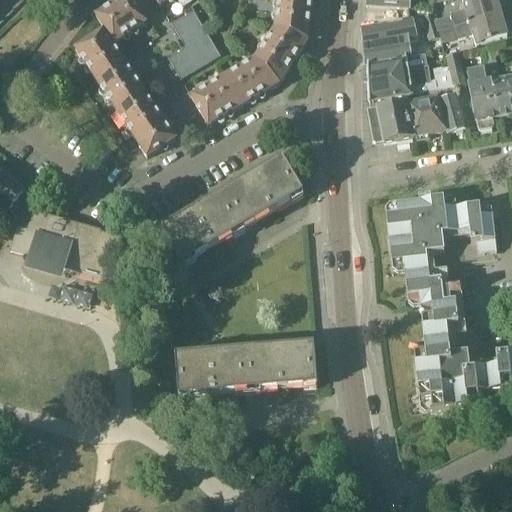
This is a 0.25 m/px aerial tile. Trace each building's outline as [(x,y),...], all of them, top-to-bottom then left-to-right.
[(123,0),(96,18),(105,32),(114,47),(146,25),(129,0),(123,0)] [(278,0),(275,31),(308,43),(312,0),(278,0)] [(409,11),(410,0),(367,0),(367,8),(409,11)] [(452,18),(456,29),(501,16),(499,8),(506,6),(504,0),(469,0),(463,2),(466,12),(452,16),(452,18)] [(172,27),(182,44),(183,45),(183,47),(183,48),(183,49),(183,50),(182,51),(182,53),(181,53),(179,55),(170,60),(182,82),(222,58),(194,13),(172,27)] [(501,16),(456,29),(459,42),(473,38),(476,48),(507,39),(507,36),(511,34),(511,27),(510,22),(503,24),(501,16)] [(435,23),(433,17),(422,20),(429,44),(440,41),(438,34),(435,23)] [(452,18),(435,23),(438,34),(456,29),(452,18)] [(364,29),(365,42),(365,51),(409,43),(418,41),(417,33),(415,19),(364,29)] [(275,31),(255,61),(279,87),(308,43),(275,31)] [(114,47),(105,32),(75,52),(96,82),(124,63),(113,47),(114,47)] [(412,58),(409,43),(365,51),(366,67),(412,58)] [(446,60),(448,70),(454,90),(466,88),(459,57),(456,57),(455,58),(454,58),(447,59),(446,60)] [(428,95),(436,94),(454,90),(448,70),(433,72),(435,84),(431,84),(429,68),(410,72),(408,60),(369,67),(370,105),(414,99),(413,98),(428,95)] [(255,61),(224,80),(241,109),(279,87),(255,61)] [(96,82),(116,112),(144,94),(124,63),(96,82)] [(496,69),(488,71),(498,121),(511,118),(511,79),(499,82),(496,69)] [(492,122),(498,121),(488,71),(466,75),(476,125),(477,125),(478,131),(480,133),(491,131),(493,129),(492,122)] [(241,109),(224,80),(192,99),(209,128),(241,109)] [(454,90),(436,94),(439,104),(449,137),(456,135),(457,137),(463,136),(463,133),(467,132),(457,99),(454,90)] [(116,112),(136,143),(164,123),(144,94),(116,112)] [(430,103),(408,107),(415,141),(417,141),(418,145),(430,142),(429,139),(447,135),(439,104),(436,94),(428,95),(430,103)] [(415,141),(408,107),(407,106),(369,113),(375,146),(384,144),(385,147),(414,142),(415,141)] [(176,142),(164,123),(136,143),(148,160),(176,142)] [(283,161),(223,196),(244,232),(304,197),(283,161)] [(33,204),(0,177),(0,205),(17,219),(22,213),(25,215),(33,204)] [(184,267),(244,232),(223,196),(163,231),(184,267)] [(418,298),(420,312),(425,354),(413,355),(419,403),(430,401),(432,413),(481,407),(479,396),(511,392),(511,355),(497,357),(499,369),(471,372),(469,354),(452,356),(448,329),(460,328),(457,304),(446,305),(443,282),(431,283),(428,256),(446,254),(444,236),(471,233),(473,244),(478,244),(479,255),(498,253),(494,217),(483,219),(481,207),(445,211),(443,200),(396,205),(397,217),(386,218),(391,265),(403,264),(407,299),(418,298)] [(34,215),(29,233),(33,234),(33,235),(41,237),(68,244),(65,271),(66,271),(67,266),(111,278),(116,263),(122,240),(102,235),(103,233),(34,215)] [(41,237),(33,235),(33,234),(29,233),(19,230),(12,253),(31,258),(30,261),(32,261),(41,237)] [(122,238),(122,240),(116,263),(128,266),(134,242),(122,238)] [(315,347),(245,353),(249,395),(318,389),(315,347)] [(179,400),(249,395),(245,353),(176,358),(179,400)]
